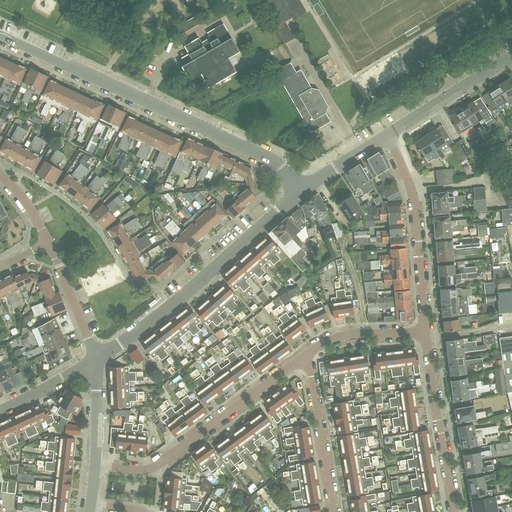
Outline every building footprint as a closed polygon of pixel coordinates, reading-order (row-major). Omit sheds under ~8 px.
[(186,0),(189,4),(191,7),(190,8),(191,8),(196,5),(197,6),(198,5),(201,11),(202,11),(202,10),(208,7),(209,7),(209,6),(215,3),(216,2),(219,0),(186,0)] [(291,18),(280,0),(260,0),(276,26),(275,27),(285,44),(288,42),(294,38),(284,21),(291,18)] [(199,24),(195,17),(174,29),(178,36),(199,24)] [(185,65),(182,67),(190,81),(201,74),(209,88),(236,72),(228,58),(240,52),(223,23),(207,33),(211,39),(202,44),(198,38),(184,46),(189,54),(181,58),(185,65)] [(16,65),(7,61),(1,76),(5,78),(0,90),(0,92),(1,93),(3,94),(16,65)] [(328,106),(318,90),(311,88),(304,75),(301,70),(296,72),(290,62),(275,71),(281,81),(305,123),(311,133),(330,122),(328,117),(326,119),(323,115),(326,113),(328,106)] [(17,64),(16,65),(3,94),(8,96),(14,82),(19,85),(27,68),(17,64)] [(38,72),(29,68),(20,87),(27,90),(27,91),(26,91),(21,101),(24,103),(38,72)] [(40,95),(45,82),(48,77),(38,72),(24,103),(28,104),(32,94),(31,93),(32,92),(40,95)] [(498,86),(507,101),(511,106),(511,105),(511,83),(509,78),(498,86)] [(43,115),(58,85),(59,83),(49,79),(39,99),(47,103),(46,104),(45,104),(41,114),(43,115)] [(67,89),(58,85),(43,115),(46,117),(51,107),(50,107),(51,105),(58,108),(60,103),(67,89)] [(506,109),(511,106),(507,101),(498,86),(487,92),(491,98),(485,101),(494,115),(497,113),(495,109),(503,104),(506,109)] [(58,120),(62,122),(75,93),(67,89),(60,103),(58,108),(65,111),(64,112),(63,112),(62,115),(60,114),(58,120)] [(84,97),(75,93),(62,122),(67,124),(73,111),(78,113),(78,112),(84,97)] [(84,97),(78,112),(78,113),(76,116),(83,119),(82,121),(81,121),(77,131),(80,132),(81,130),(94,102),(84,97)] [(94,102),(81,130),(80,132),(83,133),(87,124),(86,123),(87,122),(95,125),(104,105),(94,100),(94,102)] [(472,102),(461,109),(472,126),(483,119),(488,128),(496,122),(486,108),(479,113),(472,102)] [(102,139),(116,108),(107,104),(104,109),(101,118),(99,123),(105,126),(105,128),(104,127),(100,137),(102,139)] [(126,113),(116,108),(102,139),(105,140),(109,130),(109,128),(117,131),(123,118),(126,113)] [(456,129),(459,134),(459,135),(472,126),(461,109),(450,116),(458,128),(456,129)] [(122,150),(137,121),(137,120),(128,115),(120,131),(124,133),(117,147),(122,150)] [(144,125),(137,121),(122,150),(126,151),(133,137),(138,139),(144,125)] [(154,129),(144,125),(138,139),(142,141),(135,156),(141,158),(154,129)] [(0,152),(7,156),(20,130),(22,128),(18,126),(10,139),(6,137),(0,147),(0,152)] [(7,156),(15,160),(23,146),(20,144),(27,131),(22,128),(20,130),(7,156)] [(441,136),(437,128),(425,135),(439,157),(441,161),(446,158),(440,148),(446,144),(449,147),(454,144),(446,133),(441,136)] [(163,134),(154,129),(141,158),(145,160),(151,145),(156,147),(163,134)] [(159,167),(172,138),(163,134),(156,147),(160,150),(154,164),(159,167)] [(28,149),(23,146),(15,160),(24,165),(38,140),(40,138),(35,135),(28,149)] [(439,157),(425,135),(415,142),(424,157),(424,158),(431,154),(435,160),(439,157)] [(173,136),(172,138),(159,167),(163,169),(170,154),(175,157),(182,141),(173,136)] [(180,176),(195,141),(187,137),(180,152),(179,151),(170,172),(180,176)] [(38,140),(24,165),(34,170),(41,157),(36,154),(44,140),(40,138),(38,140)] [(466,158),(472,155),(462,140),(456,143),(466,158)] [(205,146),(195,141),(180,176),(176,183),(181,186),(194,158),(198,160),(205,146)] [(200,180),(214,149),(205,145),(205,146),(198,160),(196,164),(203,168),(203,169),(201,168),(197,179),(200,180)] [(223,154),(214,149),(200,180),(203,181),(207,171),(206,171),(207,169),(215,173),(219,164),(223,154)] [(45,179),(56,160),(61,152),(57,150),(49,163),(44,160),(36,174),(45,179)] [(57,168),(60,162),(65,154),(61,152),(56,160),(45,179),(53,184),(61,171),(57,168)] [(387,169),(390,167),(384,153),(381,152),(380,152),(379,153),(378,153),(367,160),(364,162),(374,177),(378,174),(383,183),(389,180),(392,178),(387,169)] [(67,172),(58,185),(66,191),(85,166),(91,157),(85,154),(79,162),(81,163),(71,175),(67,172)] [(223,154),(219,164),(232,170),(236,160),(223,154)] [(503,158),(500,159),(503,165),(505,170),(508,169),(503,158)] [(500,159),(489,164),(492,170),(503,165),(500,159)] [(236,160),(232,170),(232,172),(246,178),(246,183),(252,181),(250,173),(248,172),(251,167),(246,165),(236,160)] [(359,164),(354,168),(368,192),(373,189),(368,181),(372,178),(362,163),(360,165),(359,164)] [(503,165),(492,170),(494,175),(505,170),(503,165)] [(66,191),(73,197),(84,185),(79,181),(89,169),(85,166),(66,191)] [(348,178),(350,181),(355,189),(359,186),(364,195),(368,192),(354,168),(348,171),(348,172),(345,174),(348,178)] [(436,178),(452,176),(452,173),(451,169),(435,171),(436,178)] [(507,176),(505,170),(494,175),(496,181),(507,176)] [(87,187),(84,185),(73,197),(81,204),(99,181),(101,179),(97,175),(87,187)] [(101,179),(99,181),(81,204),(90,210),(99,197),(95,194),(106,179),(102,176),(101,179)] [(453,178),(452,176),(436,178),(437,186),(453,184),(453,178)] [(498,185),(509,180),(507,176),(496,181),(498,185)] [(511,185),(509,180),(498,185),(500,190),(511,185)] [(248,188),(241,194),(238,191),(234,194),(237,198),(245,207),(253,200),(257,197),(253,193),(255,191),(253,183),(248,184),(248,188)] [(387,189),(381,192),(385,198),(386,197),(388,196),(399,192),(400,191),(397,184),(386,188),(387,189)] [(502,194),(511,189),(511,186),(511,185),(500,190),(502,194)] [(474,189),(475,201),(486,199),(484,187),(474,189)] [(511,195),(511,189),(502,194),(504,199),(511,195)] [(174,201),(168,193),(163,195),(171,204),(174,201)] [(199,193),(197,195),(220,221),(221,222),(228,215),(214,198),(207,204),(206,202),(207,202),(199,193)] [(432,205),(461,202),(465,201),(465,196),(452,197),(452,196),(451,194),(449,194),(447,194),(446,193),(431,195),(432,195),(430,195),(431,201),(432,201),(432,205)] [(245,207),(237,198),(234,194),(233,195),(234,197),(228,202),(232,205),(227,210),(234,218),(246,208),(245,207)] [(304,204),(305,204),(309,210),(317,219),(324,239),(335,236),(331,224),(323,200),(318,194),(314,197),(314,196),(304,204)] [(197,212),(212,228),(220,221),(197,195),(194,197),(203,207),(197,212)] [(364,216),(369,215),(366,211),(362,206),(360,207),(353,196),(338,205),(349,222),(363,213),(364,216)] [(102,203),(91,213),(97,220),(114,206),(121,200),(118,197),(106,207),(102,203)] [(474,212),(487,211),(486,199),(475,201),(473,201),(474,212)] [(121,200),(114,206),(97,220),(104,229),(116,218),(112,214),(124,204),(121,200)] [(0,242),(0,243),(0,242),(0,241),(6,238),(4,234),(7,232),(8,226),(7,224),(11,222),(7,215),(8,215),(0,201),(0,242)] [(369,201),(363,205),(366,210),(372,206),(369,201)] [(369,215),(371,215),(403,213),(403,202),(388,203),(389,208),(377,209),(375,206),(366,211),(369,215)] [(461,207),(461,202),(432,205),(433,209),(431,209),(432,214),(433,214),(433,215),(448,213),(448,208),(461,207)] [(192,215),(186,208),(184,206),(182,208),(205,234),(212,228),(197,212),(193,215),(192,214),(192,215)] [(299,209),(302,211),(305,222),(312,216),(303,206),(299,209)] [(183,225),(187,228),(197,240),(205,234),(182,208),(179,211),(188,221),(183,225)] [(511,225),(511,208),(501,210),(502,222),(495,223),(496,227),(511,225)] [(280,225),(279,225),(300,247),(303,251),(307,247),(302,242),(308,237),(305,222),(302,211),(299,209),(288,218),(280,225)] [(403,213),(371,215),(369,215),(364,216),(365,222),(371,221),(390,219),(390,224),(404,223),(403,213)] [(434,225),(434,228),(463,226),(463,225),(468,225),(467,220),(449,222),(449,217),(433,219),(432,219),(433,225),(434,225)] [(121,221),(107,230),(112,238),(139,222),(136,218),(123,225),(121,221)] [(172,220),(169,223),(190,247),(197,240),(187,228),(182,232),(172,220)] [(141,227),(139,222),(112,238),(117,247),(131,238),(129,234),(141,227)] [(169,223),(164,227),(175,239),(171,241),(183,255),(191,248),(190,247),(169,223)] [(331,224),(335,236),(336,239),(343,235),(338,223),(331,224)] [(306,254),(303,251),(300,247),(279,225),(279,226),(273,231),(269,235),(302,272),(310,265),(303,257),(306,254)] [(376,232),(376,238),(382,237),(405,236),(405,225),(390,226),(390,231),(376,232)] [(489,235),(488,228),(487,228),(487,225),(477,225),(478,236),(489,235)] [(463,226),(434,228),(435,233),(434,233),(434,238),(435,237),(435,238),(450,237),(450,232),(463,231),(463,226)] [(367,238),(370,238),(370,231),(354,232),(354,239),(367,238)] [(122,256),(147,241),(149,240),(146,235),(134,243),(131,238),(117,247),(122,256)] [(260,243),(277,262),(280,259),(276,254),(280,250),(268,236),(260,243)] [(382,237),(382,242),(383,243),(391,243),(391,247),(399,247),(406,246),(405,236),(382,237)] [(147,241),(122,256),(128,265),(142,256),(139,251),(152,243),(149,240),(147,241)] [(436,246),(435,247),(435,250),(436,251),(436,253),(452,251),(476,249),(482,248),(481,243),(479,241),(460,243),(460,246),(452,246),(452,241),(436,243),(436,246)] [(262,260),(265,264),(269,260),(274,265),(277,262),(260,243),(252,249),(262,260)] [(163,250),(159,245),(148,251),(152,257),(163,250)] [(379,258),(379,261),(407,258),(406,248),(391,249),(392,255),(379,256),(379,258)] [(252,249),(245,256),(262,275),(266,272),(261,267),(265,264),(262,260),(252,249)] [(437,254),(435,255),(436,258),(437,259),(437,263),(453,261),(453,256),(470,254),(477,253),(476,249),(452,251),(436,253),(437,254)] [(355,263),(357,263),(368,261),(367,252),(351,253),(355,263)] [(170,254),(163,259),(165,261),(172,271),(185,261),(178,253),(173,258),(170,254)] [(145,261),(142,256),(128,265),(135,277),(141,274),(142,276),(148,277),(149,271),(146,271),(142,263),(145,261)] [(259,278),(262,275),(245,256),(238,263),(247,273),(250,277),(254,273),(259,278)] [(172,271),(165,261),(163,259),(162,258),(151,267),(154,271),(153,271),(151,271),(150,277),(156,278),(158,276),(161,281),(172,271)] [(379,261),(368,261),(357,263),(358,270),(370,269),(370,270),(380,269),(379,265),(392,264),(393,270),(408,268),(407,260),(407,258),(379,261)] [(238,263),(230,269),(247,288),(251,285),(246,280),(250,277),(247,273),(238,263)] [(438,270),(437,271),(437,274),(438,275),(439,277),(467,274),(476,273),(476,267),(454,269),(453,265),(437,266),(438,270)] [(383,276),(383,280),(408,278),(408,268),(393,270),(393,275),(383,276)] [(230,269),(222,276),(235,290),(239,287),(244,291),(247,288),(230,269)] [(492,271),(493,280),(503,279),(502,269),(492,269),(492,271)] [(23,272),(14,277),(19,288),(22,292),(27,289),(25,285),(32,281),(34,282),(37,275),(32,274),(29,275),(27,270),(23,272)] [(492,271),(484,272),(485,284),(493,283),(493,280),(492,271)] [(363,273),(363,281),(373,280),(372,272),(363,273)] [(12,274),(4,278),(17,307),(21,305),(14,290),(19,288),(14,277),(12,274)] [(295,282),(303,287),(310,280),(304,274),(295,282)] [(439,286),(455,285),(457,285),(458,284),(460,283),(461,282),(461,280),(467,279),(467,274),(439,277),(437,279),(437,281),(439,282),(439,286)] [(40,298),(44,297),(55,292),(50,278),(44,280),(43,277),(39,276),(37,282),(39,283),(42,291),(37,292),(40,298)] [(0,280),(0,296),(0,297),(6,295),(13,309),(17,307),(4,278),(0,280)] [(408,278),(383,280),(384,285),(394,284),(394,290),(409,288),(408,278)] [(511,288),(511,279),(496,280),(498,300),(497,300),(498,313),(511,312),(511,288)] [(363,282),(365,292),(375,292),(375,281),(363,282)] [(235,302),(239,298),(226,284),(218,290),(235,310),(239,307),(235,302)] [(287,291),(290,299),(301,294),(298,286),(287,291)] [(440,296),(441,300),(467,297),(471,297),(470,290),(462,291),(459,288),(440,290),(440,291),(438,293),(439,295),(440,296)] [(218,290),(211,297),(224,312),(228,308),(232,313),(235,310),(218,290)] [(354,315),(352,300),(351,295),(345,296),(344,290),(340,291),(344,316),(354,315)] [(378,291),(375,292),(365,292),(367,304),(379,303),(385,303),(410,301),(409,290),(395,291),(395,297),(378,298),(378,291)] [(33,312),(62,300),(59,291),(55,292),(44,297),(46,302),(31,307),(33,312)] [(344,316),(340,291),(335,291),(336,297),(331,298),(333,318),(344,316)] [(269,299),(263,292),(258,297),(263,303),(269,299)] [(285,292),(278,296),(283,303),(290,299),(285,292)] [(485,295),(483,296),(484,304),(496,303),(495,295),(485,295)] [(211,297),(203,304),(220,323),(224,320),(228,316),(224,312),(211,297)] [(457,307),(468,306),(467,297),(441,300),(441,303),(439,304),(440,307),(441,308),(441,309),(457,307)] [(313,298),(309,300),(319,323),(329,319),(321,301),(316,304),(313,298)] [(23,317),(22,323),(40,315),(49,310),(51,316),(66,310),(62,300),(33,312),(33,313),(23,317)] [(310,327),(319,323),(309,300),(305,302),(307,307),(302,310),(310,327)] [(410,301),(385,303),(379,303),(379,308),(396,307),(396,312),(411,311),(410,301)] [(483,304),(482,307),(483,309),(487,309),(488,311),(497,310),(496,303),(484,304),(483,304)] [(203,304),(195,310),(208,325),(212,321),(217,326),(220,323),(203,304)] [(367,305),(368,314),(376,313),(379,313),(378,304),(367,305)] [(468,306),(457,307),(441,309),(441,312),(440,314),(440,315),(442,316),(442,318),(457,317),(458,317),(458,315),(469,314),(468,306)] [(196,325),(201,322),(189,307),(181,313),(197,333),(201,330),(196,325)] [(387,322),(409,321),(412,319),(411,311),(396,312),(397,316),(383,317),(384,322),(387,322)] [(193,336),(197,333),(181,313),(173,319),(182,331),(185,334),(189,331),(193,336)] [(286,313),(282,316),(297,336),(306,330),(294,314),(289,318),(286,313)] [(377,322),(376,313),(368,314),(367,314),(369,322),(377,322)] [(290,342),(297,336),(282,316),(279,318),(282,323),(278,326),(290,342)] [(38,326),(31,329),(39,347),(41,346),(63,336),(60,328),(59,328),(58,326),(59,326),(55,317),(38,326)] [(458,320),(443,322),(444,332),(459,330),(458,323),(471,322),(470,317),(458,318),(458,320)] [(170,321),(165,325),(181,345),(189,339),(185,334),(182,331),(173,319),(170,321)] [(165,325),(158,331),(163,338),(169,346),(173,343),(177,348),(181,345),(165,325)] [(223,328),(217,334),(220,338),(227,332),(225,330),(223,328)] [(163,338),(158,331),(150,337),(165,358),(169,355),(165,350),(169,346),(163,338)] [(284,356),(292,350),(281,334),(276,338),(272,333),(269,336),(284,356)] [(483,346),(485,345),(495,344),(494,334),(482,336),(483,346)] [(44,354),(45,354),(49,352),(67,344),(63,336),(41,346),(44,354)] [(268,343),(264,346),(276,362),(284,356),(269,336),(265,339),(268,343)] [(503,368),(505,381),(506,393),(507,393),(511,391),(511,336),(498,339),(503,368)] [(150,337),(141,344),(153,359),(157,355),(161,360),(165,358),(150,337)] [(446,351),(475,347),(474,343),(462,345),(461,340),(445,342),(444,344),(444,346),(446,346),(446,351)] [(67,344),(49,352),(45,354),(49,363),(52,369),(62,364),(59,358),(71,353),(67,344)] [(252,348),(268,368),(276,362),(264,346),(260,350),(256,345),(252,348)] [(486,350),(485,345),(483,346),(475,347),(446,351),(447,353),(445,355),(446,356),(447,358),(447,359),(464,357),(463,353),(486,350)] [(20,348),(14,351),(16,356),(22,354),(20,348)] [(130,353),(137,364),(144,359),(137,348),(130,353)] [(249,358),(260,374),(268,368),(252,348),(249,350),(252,355),(249,358)] [(414,354),(413,348),(405,350),(407,368),(413,367),(414,374),(419,374),(418,364),(417,354),(414,354)] [(402,368),(407,368),(405,350),(394,351),(396,367),(397,377),(402,376),(402,368)] [(192,354),(195,359),(200,355),(197,351),(192,354)] [(245,375),(253,369),(242,353),(237,356),(233,351),(230,354),(245,375)] [(397,377),(396,367),(394,351),(383,352),(385,370),(391,369),(392,377),(397,377)] [(385,370),(383,352),(374,353),(375,360),(372,360),(375,379),(380,379),(380,371),(385,370)] [(225,365),(237,381),(245,375),(230,354),(226,357),(230,362),(225,365)] [(364,374),(369,374),(366,355),(357,356),(361,382),(365,381),(364,374)] [(347,358),(349,372),(350,377),(355,376),(356,382),(361,382),(357,356),(347,358)] [(18,359),(20,365),(26,362),(24,357),(18,359)] [(447,360),(446,361),(447,363),(448,365),(448,368),(482,363),(482,359),(464,361),(464,357),(447,359),(447,360)] [(344,378),(350,377),(349,372),(347,358),(336,360),(341,385),(345,384),(344,378)] [(319,362),(319,365),(319,368),(321,376),(329,375),(331,387),(335,386),(337,401),(343,400),(341,385),(336,360),(326,361),(319,362)] [(26,362),(20,365),(23,370),(28,367),(26,362)] [(229,387),(237,381),(225,365),(221,368),(217,363),(213,366),(229,387)] [(483,368),(482,363),(448,368),(449,371),(448,372),(448,374),(449,375),(449,377),(466,374),(465,370),(483,368)] [(212,381),(220,393),(229,387),(213,366),(210,369),(213,374),(209,377),(212,381)] [(5,369),(0,371),(0,380),(4,390),(13,387),(19,385),(11,367),(5,369)] [(129,367),(124,367),(109,367),(110,378),(136,376),(135,372),(129,372),(129,367)] [(495,370),(497,383),(505,381),(503,368),(495,370)] [(197,378),(212,399),(220,393),(212,381),(209,377),(204,381),(201,375),(197,378)] [(110,378),(110,388),(129,387),(129,382),(144,381),(144,376),(143,376),(137,376),(136,376),(110,378)] [(197,386),(193,389),(204,405),(212,399),(197,378),(193,381),(197,386)] [(450,383),(449,384),(450,388),(451,389),(452,392),(475,387),(482,386),(482,384),(478,382),(467,384),(466,379),(450,381),(450,383)] [(497,383),(499,395),(506,393),(505,381),(497,383)] [(291,389),(287,384),(280,390),(290,403),(294,400),(299,407),(304,403),(293,388),(291,389)] [(110,388),(110,398),(136,397),(136,392),(130,393),(129,387),(110,388)] [(452,394),(451,395),(451,399),(453,400),(453,402),(477,398),(476,393),(475,387),(452,392),(452,394)] [(395,397),(389,398),(390,403),(415,399),(414,389),(395,392),(395,397)] [(74,394),(66,390),(64,395),(61,394),(56,404),(60,406),(56,414),(62,417),(74,394)] [(290,403),(280,390),(271,396),(281,410),(286,417),(290,413),(285,407),(290,403)] [(76,415),(81,405),(80,404),(82,399),(74,394),(62,417),(68,420),(71,413),(76,415)] [(199,419),(208,413),(196,397),(191,400),(188,395),(184,398),(199,419)] [(277,423),(281,420),(276,413),(281,410),(271,396),(264,401),(267,406),(265,408),(277,423)] [(130,407),(130,401),(137,401),(136,397),(110,398),(110,408),(130,407)] [(191,425),(199,419),(184,398),(180,401),(184,406),(179,409),(191,425)] [(398,412),(402,411),(417,409),(415,399),(390,403),(390,407),(397,406),(398,412)] [(353,406),(353,401),(334,404),(335,414),(360,409),(360,405),(353,406)] [(43,410),(40,405),(32,408),(39,423),(45,421),(47,426),(55,422),(51,415),(48,416),(45,409),(43,410)] [(171,407),(168,410),(183,431),(191,425),(179,409),(175,412),(171,407)] [(457,423),(485,418),(484,412),(474,414),(473,407),(454,410),(455,411),(453,412),(455,422),(457,422),(457,423)] [(39,423),(32,408),(22,413),(35,439),(39,437),(34,426),(39,423)] [(336,424),(337,424),(351,421),(356,421),(355,415),(361,414),(360,409),(335,414),(334,414),(336,424)] [(392,419),(392,423),(418,420),(417,409),(402,411),(398,412),(398,418),(392,419)] [(167,418),(163,421),(175,437),(183,431),(168,410),(164,413),(167,418)] [(270,431),(275,427),(263,411),(254,418),(270,439),(274,436),(270,431)] [(25,430),(30,442),(35,439),(22,413),(12,417),(19,433),(25,430)] [(19,433),(12,417),(2,422),(9,436),(13,445),(14,449),(18,447),(16,443),(18,442),(14,435),(19,433)] [(60,427),(57,433),(80,436),(81,427),(66,425),(69,420),(68,420),(62,417),(58,426),(60,427)] [(254,418),(247,424),(258,439),(263,436),(266,441),(270,439),(254,418)] [(356,421),(351,421),(337,424),(339,434),(358,431),(357,425),(363,424),(362,419),(356,421)] [(393,427),(400,426),(401,432),(419,430),(418,420),(392,423),(393,427)] [(0,422),(0,441),(4,439),(8,447),(13,445),(9,436),(2,422),(0,422)] [(156,425),(162,434),(167,430),(160,422),(156,425)] [(124,423),(123,429),(111,428),(110,443),(116,444),(115,448),(125,449),(125,450),(127,429),(128,429),(128,423),(124,423)] [(135,451),(137,431),(132,430),(133,424),(128,423),(128,429),(127,429),(125,450),(135,451)] [(146,451),(147,437),(148,432),(142,431),(143,425),(138,424),(138,431),(137,431),(135,451),(136,451),(136,450),(146,451)] [(254,443),(258,439),(247,424),(239,430),(254,451),(258,448),(254,443)] [(458,428),(457,430),(457,434),(459,435),(460,438),(497,431),(497,426),(482,429),(482,428),(473,430),(472,424),(458,427),(458,428)] [(310,435),(309,426),(303,427),(302,425),(284,428),(285,434),(292,432),(293,438),(310,435)] [(239,430),(230,436),(242,452),(246,448),(250,453),(254,451),(239,430)] [(430,440),(428,430),(409,433),(410,439),(403,440),(404,444),(430,440)] [(460,440),(459,442),(460,446),(461,447),(461,449),(487,444),(486,438),(498,436),(497,431),(460,438),(460,440)] [(339,436),(341,446),(366,442),(365,437),(359,438),(358,433),(339,436)] [(312,446),(310,435),(293,438),(286,439),(287,445),(294,444),(295,449),(312,446)] [(242,452),(230,436),(222,442),(238,463),(241,460),(238,455),(242,452)] [(55,437),(54,443),(48,442),(47,446),(73,448),(74,439),(55,437)] [(412,448),(413,453),(431,450),(430,440),(404,444),(405,449),(412,448)] [(511,441),(510,442),(495,445),(496,452),(511,449),(511,441)] [(238,463),(222,442),(214,448),(226,464),(230,460),(234,465),(238,463)] [(341,446),(342,456),(361,453),(360,447),(367,446),(366,442),(341,446)] [(219,458),(208,443),(199,449),(215,469),(218,467),(215,462),(219,458)] [(53,451),(52,457),(72,459),(73,448),(47,446),(47,450),(53,451)] [(288,456),(289,462),(308,459),(308,456),(314,455),(312,446),(295,449),(296,455),(288,456)] [(199,449),(191,455),(203,471),(207,467),(211,472),(215,469),(199,449)] [(433,460),(431,450),(413,453),(413,458),(407,459),(408,464),(433,460)] [(462,457),(461,459),(461,462),(463,463),(463,465),(481,462),(480,457),(490,455),(489,451),(461,456),(462,457)] [(361,453),(342,456),(344,466),(369,462),(368,457),(362,458),(361,453)] [(52,457),(52,463),(46,462),(45,466),(71,469),(72,459),(52,457)] [(281,465),(279,462),(276,457),(270,462),(275,469),(281,465)] [(433,460),(408,464),(408,469),(415,468),(416,473),(434,470),(433,464),(433,460)] [(316,472),(315,462),(296,465),(297,470),(290,471),(291,476),(316,472)] [(346,476),(360,474),(365,473),(364,467),(370,466),(369,462),(344,466),(346,476)] [(463,467),(462,469),(463,472),(464,473),(465,475),(493,470),(492,465),(481,467),(481,462),(463,465),(463,467)] [(18,465),(10,465),(11,474),(17,473),(18,465)] [(56,472),(55,477),(71,479),(72,469),(71,469),(45,466),(45,471),(56,472)] [(410,479),(411,484),(436,480),(434,470),(416,473),(417,478),(410,479)] [(299,485),(318,482),(316,472),(291,476),(291,480),(298,479),(299,485)] [(346,476),(347,486),(373,482),(372,477),(365,478),(365,473),(360,474),(346,476)] [(466,481),(465,483),(466,486),(467,487),(467,489),(485,486),(484,481),(494,479),(493,474),(465,479),(466,481)] [(70,490),(71,479),(55,477),(55,484),(44,482),(43,486),(69,490),(70,490)] [(186,485),(187,479),(167,477),(166,487),(165,487),(165,488),(185,490),(192,491),(193,486),(186,485)] [(212,486),(213,487),(210,483),(205,477),(199,487),(193,486),(192,491),(209,493),(212,486)] [(2,482),(1,492),(15,494),(17,481),(8,480),(7,482),(2,482)] [(419,493),(424,492),(438,490),(436,480),(411,484),(412,488),(418,487),(419,493)] [(294,496),(320,492),(318,482),(299,485),(300,490),(293,491),(294,496)] [(347,486),(349,496),(368,493),(367,487),(373,486),(373,482),(347,486)] [(250,493),(257,488),(253,483),(249,486),(250,487),(247,489),(250,493)] [(68,499),(69,490),(43,486),(43,491),(48,492),(48,497),(53,498),(68,499)] [(468,491),(467,493),(467,496),(469,497),(469,499),(497,494),(496,489),(486,491),(485,486),(467,489),(468,491)] [(185,495),(185,490),(165,488),(164,498),(165,498),(191,501),(192,496),(185,495)] [(235,492),(228,488),(222,499),(229,503),(235,492)] [(301,499),(302,505),(322,502),(320,492),(294,496),(295,500),(301,499)] [(407,508),(433,503),(431,493),(412,497),(413,502),(406,503),(407,508)] [(350,501),(351,509),(368,506),(367,501),(375,499),(374,494),(355,497),(355,500),(350,501)] [(495,507),(494,501),(499,500),(498,496),(469,501),(471,511),(495,507)] [(67,509),(68,499),(53,498),(48,497),(47,502),(42,502),(41,506),(67,509)] [(191,501),(165,498),(164,508),(183,510),(183,504),(190,505),(189,510),(196,511),(202,502),(191,501)] [(434,511),(433,503),(407,508),(407,511),(408,511),(415,511),(414,511),(434,511)]
